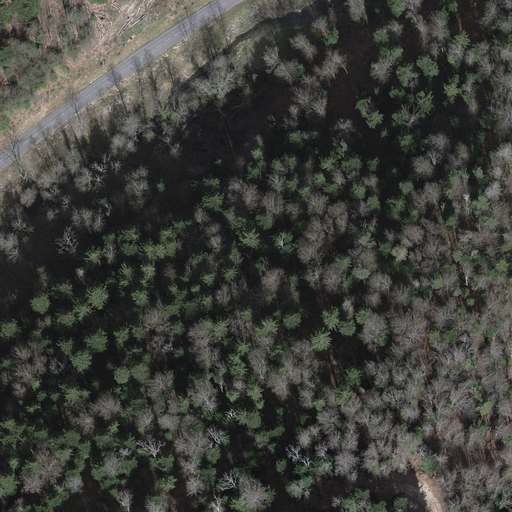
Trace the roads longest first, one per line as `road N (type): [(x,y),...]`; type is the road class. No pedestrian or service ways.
road 1 (track): [(0,296),(96,232),(136,224),(218,175),(428,0)]
road 2 (secondary): [(231,0),(0,163)]
road 3 (track): [(430,511),(417,491),(396,484),(303,511)]
